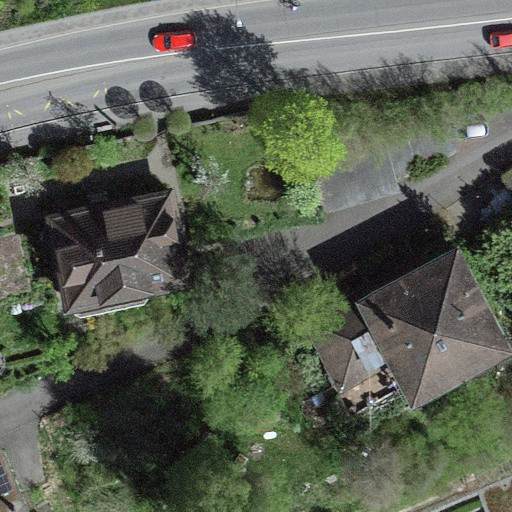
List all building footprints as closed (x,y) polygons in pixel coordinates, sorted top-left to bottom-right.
[(376,110),(306,130),(319,200),(397,178),(395,172),(426,163),(448,149),(437,109),(380,122),(376,110)] [(166,191),(52,216),(70,298),(184,274),(166,191)] [(401,270),(311,320),(336,365),(391,335),(415,380),(497,335),(452,254),(406,279),(401,270)] [(29,511),(0,441),(0,511),(29,511)] [(511,511),(511,477),(479,491),(487,511),(511,511)]
